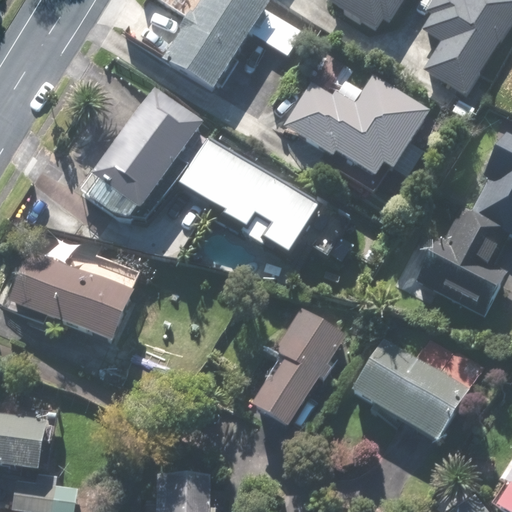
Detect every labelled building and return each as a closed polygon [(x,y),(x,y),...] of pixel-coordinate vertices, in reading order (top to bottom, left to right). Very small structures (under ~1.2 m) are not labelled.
[(210,103),(268,12),(248,0),(204,0),(159,71),(210,103)] [(381,28),(388,33),(408,0),(328,0),(324,7),(374,39),(381,28)] [(460,0),(435,0),(424,18),(429,21),(419,36),(440,50),(421,79),(462,105),(511,28),(511,0),(461,0),(460,0)] [(280,138),(330,170),(332,166),(371,191),(380,177),(389,183),(427,125),(370,88),(352,116),(332,104),(330,108),(309,94),(280,138)] [(153,98),(88,187),(137,222),(202,134),(153,98)] [(485,187),(468,218),(461,214),(443,247),(439,245),(415,288),(482,325),(506,282),(495,276),(511,247),(511,246),(511,141),(506,139),(481,184),(485,187)] [(318,217),(206,145),(175,192),(221,222),(219,226),(243,242),(252,228),(268,238),(259,251),(285,268),(318,217)] [(28,256),(4,308),(111,356),(134,304),(28,256)] [(271,360),(280,366),(248,417),(284,440),(345,344),(330,334),(300,315),(271,360)] [(380,347),(347,400),(435,453),(467,401),(380,347)] [(0,422),(0,476),(36,483),(46,430),(0,422)] [(486,511),(511,511),(511,463),(484,510),(486,511)] [(208,511),(210,483),(155,481),(153,511),(208,511)] [(74,511),(77,497),(15,486),(10,511),(74,511)] [(482,511),(473,499),(456,511),(482,511)]
